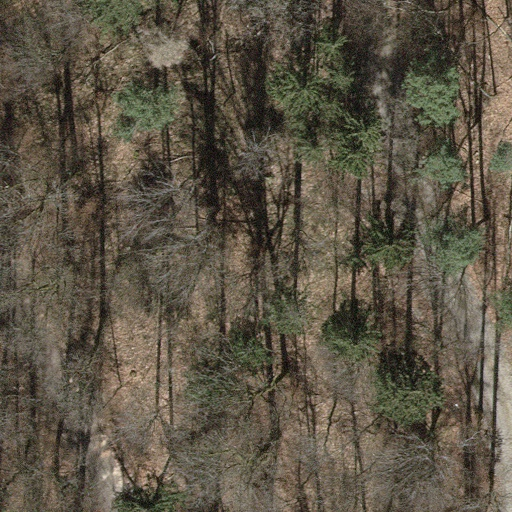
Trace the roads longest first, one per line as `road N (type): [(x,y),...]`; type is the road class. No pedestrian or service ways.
road 1 (track): [(511,442),(497,387),(383,116),(365,0)]
road 2 (track): [(124,511),(0,244)]
